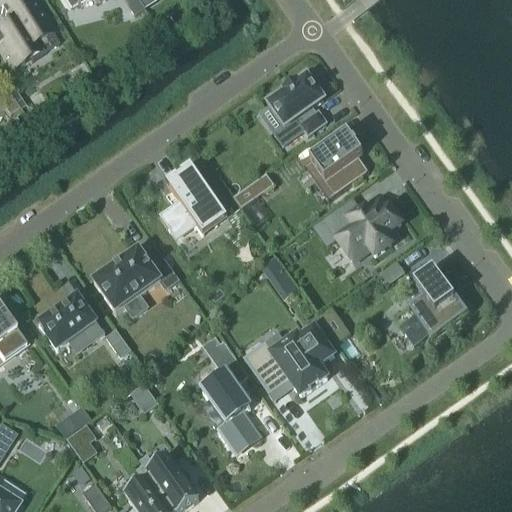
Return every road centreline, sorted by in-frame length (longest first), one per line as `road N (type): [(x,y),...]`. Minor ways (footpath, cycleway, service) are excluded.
road 1 (residential): [(314,36),(0,256)]
road 2 (residential): [(511,315),(314,36)]
road 3 (residential): [(258,511),(511,334)]
